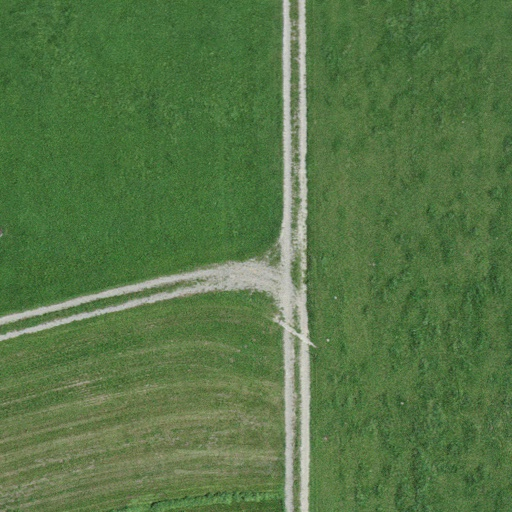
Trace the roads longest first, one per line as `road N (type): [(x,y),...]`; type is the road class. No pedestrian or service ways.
road 1 (track): [(295,511),(294,0)]
road 2 (track): [(0,329),(294,265)]
